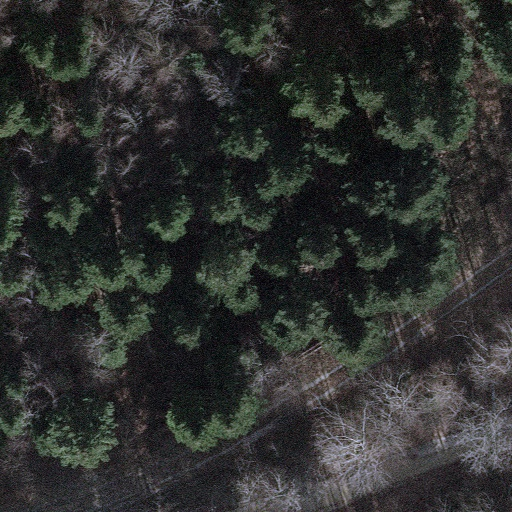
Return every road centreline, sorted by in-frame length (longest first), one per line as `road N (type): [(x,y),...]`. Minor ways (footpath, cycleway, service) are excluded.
road 1 (track): [(32,511),(511,242)]
road 2 (track): [(242,511),(511,432)]
